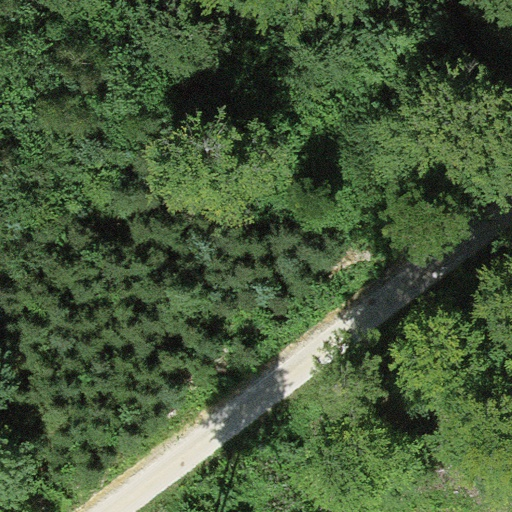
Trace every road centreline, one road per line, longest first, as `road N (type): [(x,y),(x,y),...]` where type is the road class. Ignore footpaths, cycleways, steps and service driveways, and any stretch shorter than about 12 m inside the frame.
road 1 (track): [(511,200),(101,511)]
road 2 (track): [(467,233),(485,113),(458,0)]
